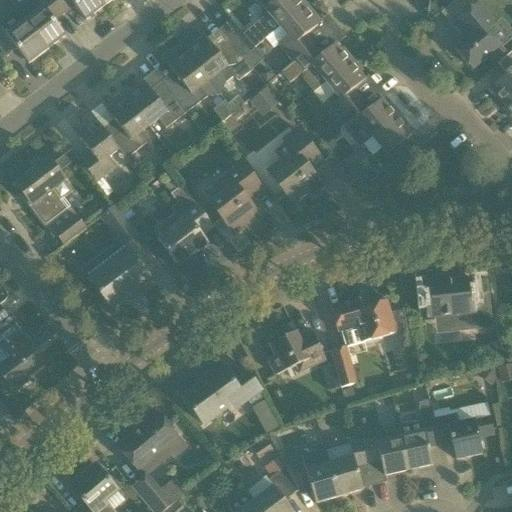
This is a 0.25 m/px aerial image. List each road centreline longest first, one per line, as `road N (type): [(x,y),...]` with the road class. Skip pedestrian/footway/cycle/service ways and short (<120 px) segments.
road 1 (residential): [(102,384),(241,289),(317,252),(437,224),(511,224)]
road 2 (residential): [(7,123),(173,0)]
road 3 (residential): [(468,138),(392,59),(387,0)]
road 4 (residential): [(102,384),(0,251)]
road 5 (residential): [(0,472),(102,384)]
